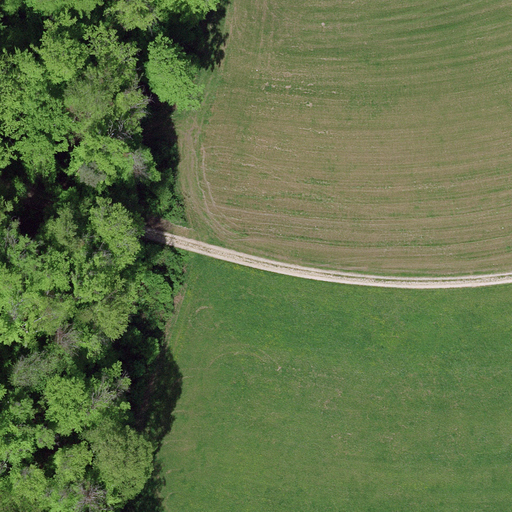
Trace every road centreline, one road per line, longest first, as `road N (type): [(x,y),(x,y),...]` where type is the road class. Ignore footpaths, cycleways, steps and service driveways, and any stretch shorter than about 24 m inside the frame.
road 1 (track): [(0,174),(144,234),(294,273),(425,283),(511,278)]
road 2 (track): [(214,0),(188,137),(194,248)]
